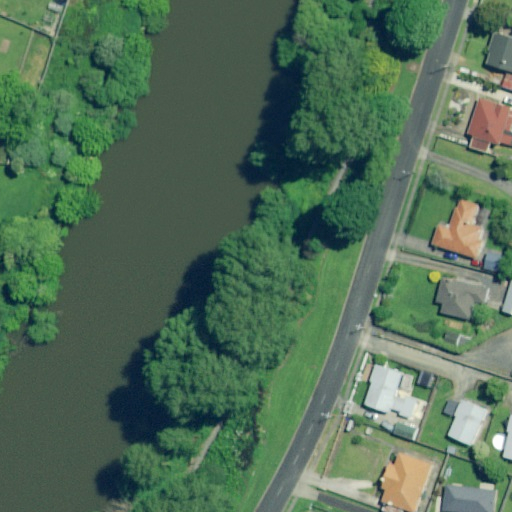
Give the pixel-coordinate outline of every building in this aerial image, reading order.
[(511,37),(498,33),(489,64),(511,70),(511,74),(509,74),(505,88),(511,89),(511,37)] [(511,130),(511,106),(484,97),(472,134),(477,136),(473,148),(491,153),(495,140),(511,145),(511,131),(511,130)] [(487,230),(483,228),(489,211),(480,208),(481,205),(463,199),(454,227),(443,223),(436,244),(478,258),(487,230)] [(511,257),(493,251),(488,268),(507,274),(511,257)] [(482,286),(483,281),(457,274),(456,280),(446,277),(440,302),(447,304),(445,313),(473,320),(477,302),(487,304),(490,288),(482,286)] [(472,338),(453,331),(449,341),(468,349),(472,338)] [(428,403),(409,397),(410,394),(415,377),(382,366),(380,365),(374,382),(376,383),(368,405),(394,414),(396,409),(403,412),(403,414),(422,421),(428,403)] [(438,376),(425,371),(421,383),(434,388),(438,376)] [(461,402),(453,398),(446,412),(454,416),(461,402)] [(489,410),(466,401),(452,436),(474,445),(489,410)] [(417,429),(400,423),(396,433),(413,439),(417,429)] [(419,511),(436,465),(403,454),(399,466),(395,464),(386,489),(390,490),(384,509),(393,511),(419,511)] [(493,491),(494,483),(480,481),(479,489),(450,486),(447,511),(456,511),(496,511),(499,492),(493,491)]
